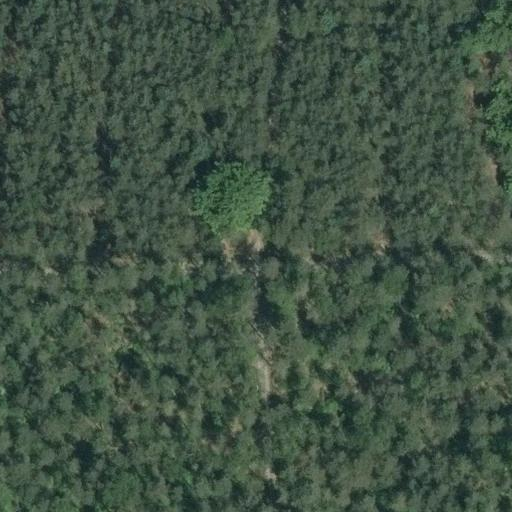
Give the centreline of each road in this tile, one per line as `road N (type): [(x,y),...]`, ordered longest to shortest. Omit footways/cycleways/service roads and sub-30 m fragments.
road 1 (track): [(284,0),(253,269),(273,511)]
road 2 (track): [(511,263),(0,275)]
